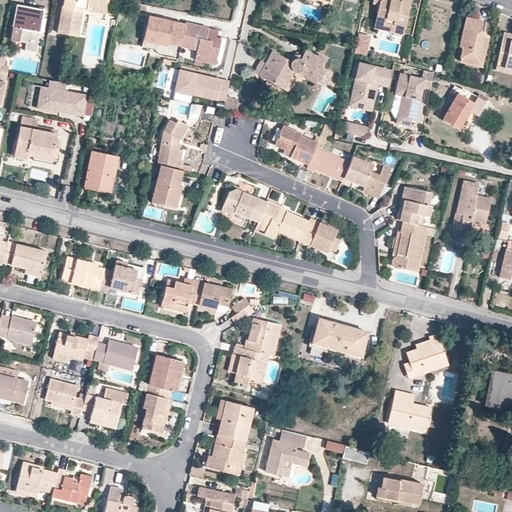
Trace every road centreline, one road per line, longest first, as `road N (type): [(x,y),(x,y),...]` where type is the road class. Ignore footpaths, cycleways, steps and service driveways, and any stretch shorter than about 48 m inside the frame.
road 1 (residential): [(0,201),(364,291)]
road 2 (residential): [(0,288),(199,343),(205,364),(178,471)]
road 3 (residential): [(364,291),(365,221),(256,170),(240,158),(235,139)]
road 4 (residential): [(0,428),(178,471)]
road 5 (residential): [(364,291),(511,323)]
